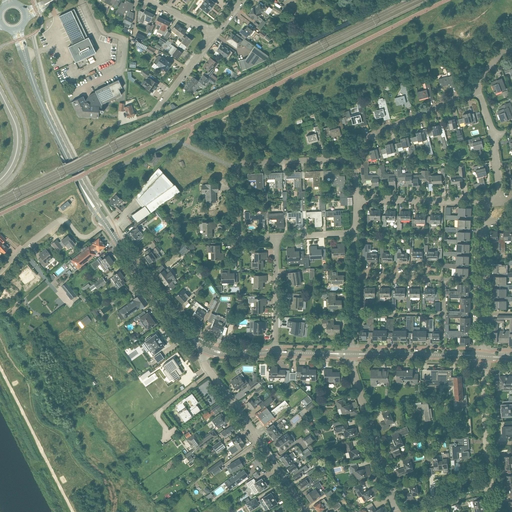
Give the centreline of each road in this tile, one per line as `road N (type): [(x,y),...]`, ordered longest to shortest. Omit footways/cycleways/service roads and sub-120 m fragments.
road 1 (residential): [(276,237),(238,234),(238,165),(354,159)]
road 2 (residential): [(302,511),(205,366),(203,350)]
road 3 (unclassified): [(396,511),(351,353)]
road 4 (residential): [(354,159),(364,139),(476,87)]
road 5 (tertiary): [(78,182),(25,57)]
road 6 (tertiary): [(484,356),(351,353)]
road 7 (residential): [(0,272),(58,221),(82,237),(104,225)]
road 8 (unclassified): [(483,279),(353,274)]
road 9 (residential): [(492,485),(484,356)]
road 10 (residential): [(356,199),(484,199)]
